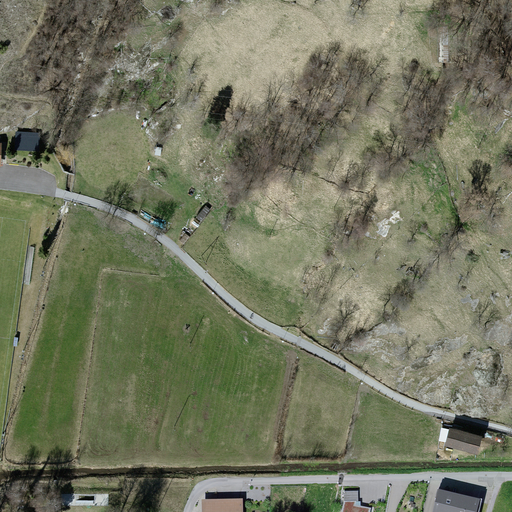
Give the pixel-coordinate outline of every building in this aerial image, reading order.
[(39,134),(16,133),(15,148),(37,150),(39,134)] [(483,436),(452,428),(447,445),(479,453),(483,436)] [(478,511),(481,503),(440,494),(435,511),(478,511)] [(370,511),(371,506),(343,501),(340,511),(370,511)] [(243,511),(244,503),(203,503),(202,511),(243,511)]
